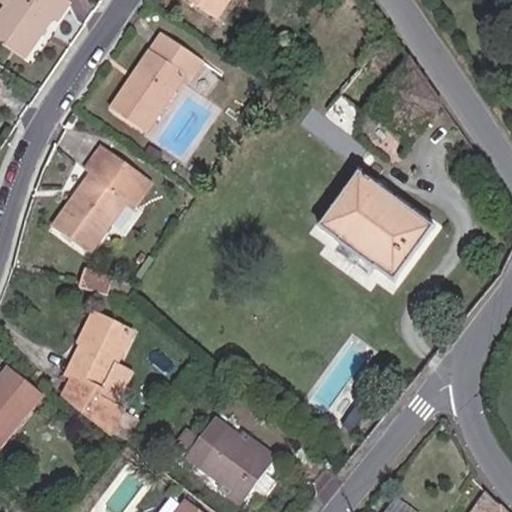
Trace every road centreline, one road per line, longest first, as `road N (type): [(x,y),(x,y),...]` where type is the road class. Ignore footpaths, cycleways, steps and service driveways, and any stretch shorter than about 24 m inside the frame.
road 1 (residential): [(0,251),(21,179),(136,0)]
road 2 (residential): [(511,167),(395,0)]
road 3 (unclassified): [(467,373),(445,384),(341,511)]
